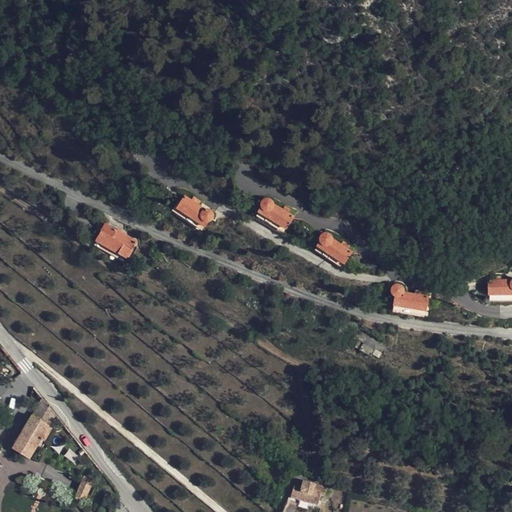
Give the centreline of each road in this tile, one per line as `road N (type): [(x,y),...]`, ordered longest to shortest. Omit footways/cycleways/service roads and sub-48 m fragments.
road 1 (residential): [(0,155),(341,308),(427,328),(511,332)]
road 2 (secondary): [(144,511),(0,330)]
